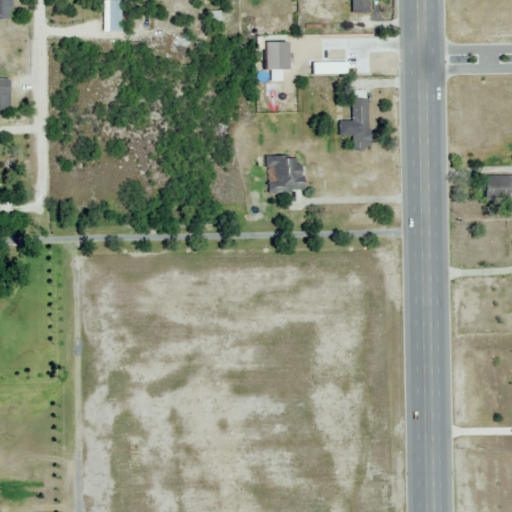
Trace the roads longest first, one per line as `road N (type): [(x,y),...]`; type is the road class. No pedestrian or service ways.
road 1 (primary): [(432,511),(422,0)]
road 2 (residential): [(40,203),(37,0)]
